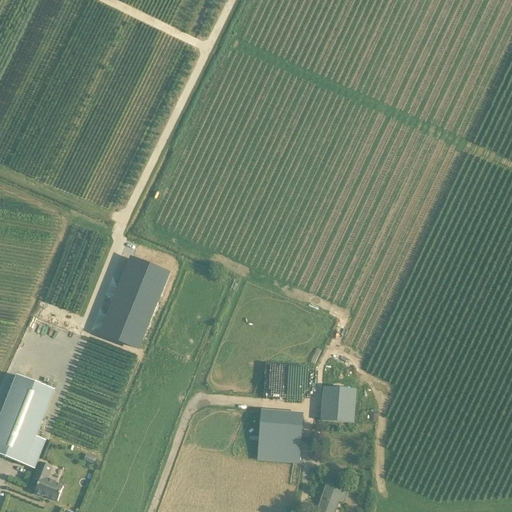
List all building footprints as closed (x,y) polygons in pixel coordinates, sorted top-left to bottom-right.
[(132,256),(101,334),(138,349),(169,271),(132,256)] [(54,391),(17,376),(0,418),(0,456),(34,470),(46,441),(36,437),(54,391)] [(323,388),(320,422),(353,424),(356,390),(323,388)] [(260,410),(257,461),(299,465),(303,414),(260,410)] [(85,461),(96,463),(97,457),(86,454),(85,461)] [(52,468),(40,463),(33,479),(39,482),(34,494),(57,503),(63,487),(55,484),(56,483),(47,480),(52,468)] [(334,511),(338,502),(343,504),(347,493),(325,485),(321,496),(322,497),(316,511),(334,511)]
